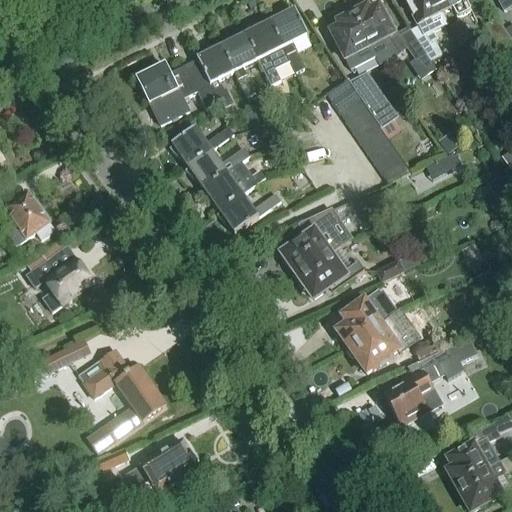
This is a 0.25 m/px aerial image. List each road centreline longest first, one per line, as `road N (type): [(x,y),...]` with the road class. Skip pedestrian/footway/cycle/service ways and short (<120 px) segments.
road 1 (residential): [(344,511),(14,83)]
road 2 (residential): [(14,83),(176,0)]
